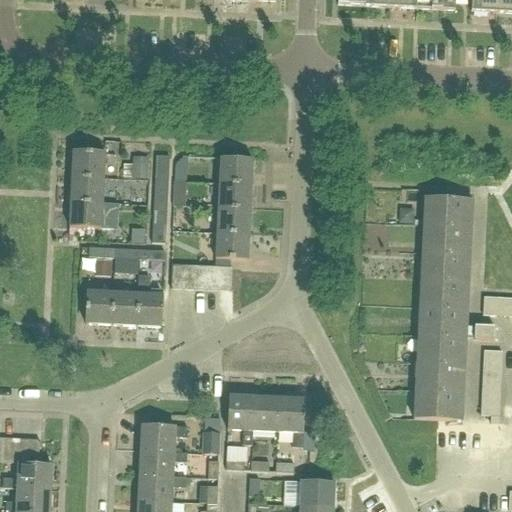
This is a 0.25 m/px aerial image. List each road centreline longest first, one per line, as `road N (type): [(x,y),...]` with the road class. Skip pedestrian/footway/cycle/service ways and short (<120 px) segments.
road 1 (residential): [(304,69),(26,55),(5,24),(7,0)]
road 2 (residential): [(293,301),(304,69)]
road 3 (residential): [(403,505),(293,301)]
road 4 (residential): [(105,409),(293,301)]
road 5 (residential): [(511,80),(304,69)]
road 6 (residential): [(403,505),(509,446),(511,423)]
